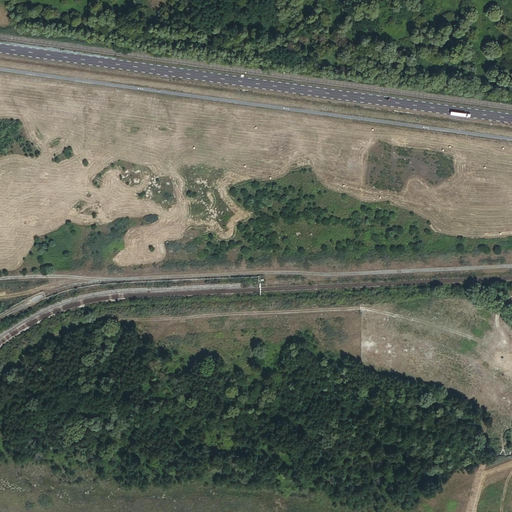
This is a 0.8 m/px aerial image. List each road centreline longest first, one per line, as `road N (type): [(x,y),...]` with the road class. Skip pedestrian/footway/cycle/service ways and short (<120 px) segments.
road 1 (track): [(0,383),(53,330),(92,319),(364,308),(492,342),(505,336),(496,322),(511,296)]
road 2 (tertiary): [(0,48),(511,118)]
road 3 (track): [(122,279),(0,277)]
